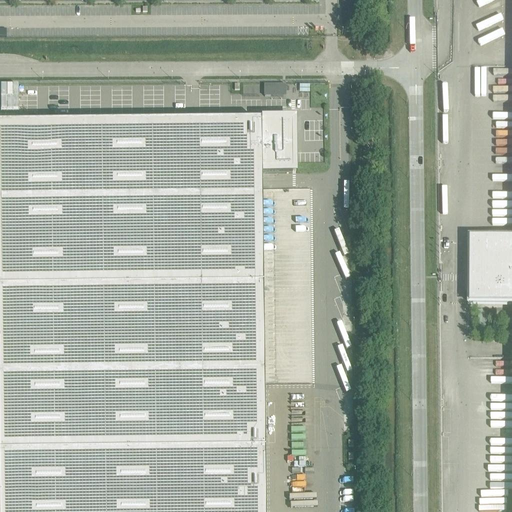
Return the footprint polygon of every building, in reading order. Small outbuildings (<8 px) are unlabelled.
[(287,96),(288,84),(266,84),(265,95),(287,96)] [(321,110),(303,110),(303,134),(322,134),(321,110)] [(0,126),(0,511),(265,511),(261,172),(292,172),(292,123),(261,123),(0,126)] [(322,136),(303,137),(304,161),(322,160),(322,136)] [(511,239),(471,239),(471,272),(511,272),(511,239)] [(511,304),(511,272),(471,272),(471,304),(511,304)]
